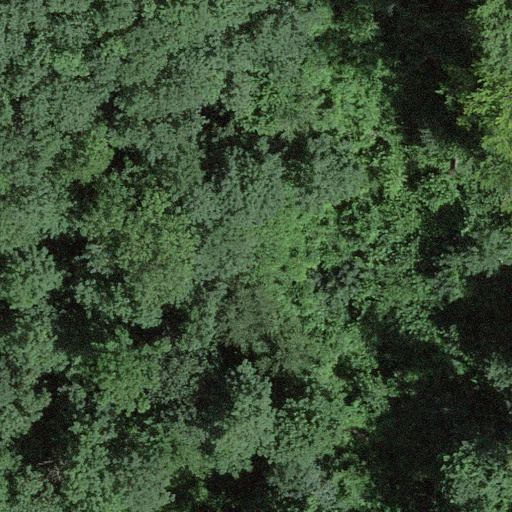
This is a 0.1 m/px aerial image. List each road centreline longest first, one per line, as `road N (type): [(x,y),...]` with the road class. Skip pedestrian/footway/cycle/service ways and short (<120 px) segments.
road 1 (track): [(99,511),(351,420),(511,502)]
road 2 (track): [(351,420),(511,312)]
